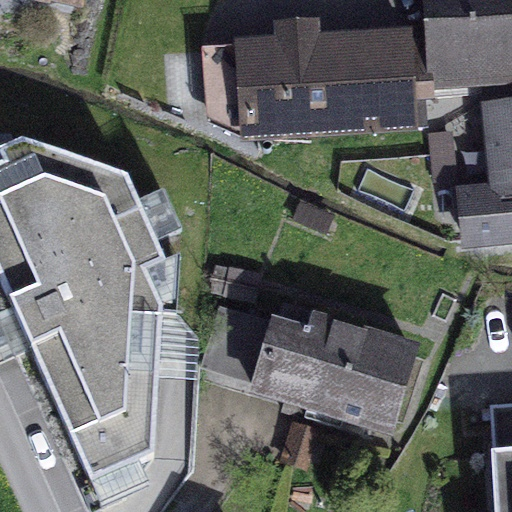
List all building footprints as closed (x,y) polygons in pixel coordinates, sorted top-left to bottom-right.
[(511,0),(425,0),(427,30),(511,25),(511,0)] [(482,91),(511,89),(511,25),(427,30),(429,48),(431,100),(470,97),(482,94),(482,91)] [(423,129),(421,101),(431,100),(429,48),(412,49),(411,39),(316,45),(315,31),(282,33),(284,59),(206,64),(210,115),(242,128),(269,126),(270,141),(423,129)] [(488,197),(463,200),(467,243),(511,238),(511,111),(491,114),(499,196),(488,197)] [(449,139),(431,140),(433,180),(452,179),(449,139)] [(102,511),(123,503),(154,461),(163,316),(163,314),(146,276),(166,267),(157,246),(139,208),(128,182),(23,146),(0,155),(0,158),(4,168),(0,169),(0,282),(12,310),(31,352),(102,511)] [(157,246),(182,235),(165,197),(139,208),(157,246)] [(303,207),(297,223),(325,235),(331,219),(303,207)] [(163,316),(177,317),(180,261),(166,267),(146,276),(163,314),(163,316)] [(233,273),(228,298),(252,303),(257,279),(233,273)] [(0,352),(5,364),(31,352),(12,310),(0,315),(0,352)] [(278,327),(221,310),(203,368),(261,385),(258,395),(310,411),(307,421),(340,431),(343,421),(390,435),(413,356),(313,326),(309,342),(279,333),(277,332),(278,327)] [(316,318),(285,313),(279,333),(309,342),(313,326),(316,318)] [(280,465),(308,474),(320,433),(292,425),(280,465)] [(511,511),(511,457),(493,459),(495,511),(511,511)]
